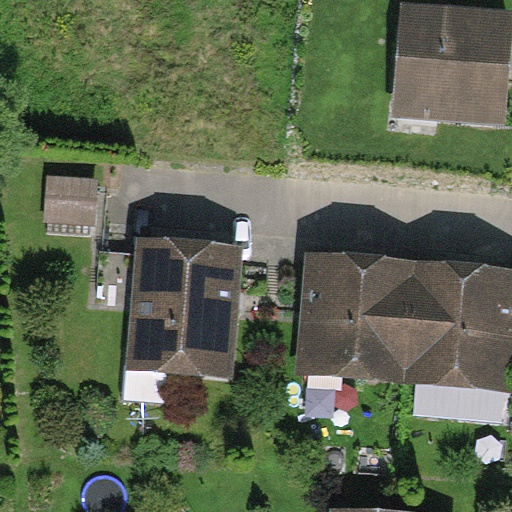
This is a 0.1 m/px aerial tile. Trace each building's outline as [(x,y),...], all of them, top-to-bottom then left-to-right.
[(509,27),(406,20),(400,114),(503,121),(509,27)] [(95,193),(50,190),(47,235),(92,238),(95,193)] [(143,309),(138,365),(227,372),(236,263),(145,256),(145,260),(102,256),(98,305),(143,309)] [(418,277),(317,269),(309,368),(408,378),(418,277)] [(511,315),(511,285),(418,277),(408,378),(505,386),(511,315)]
